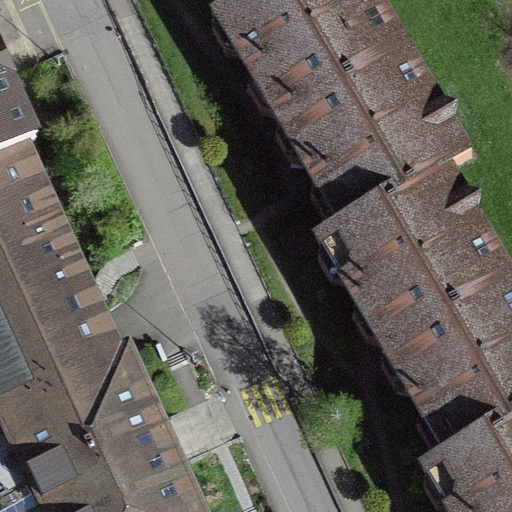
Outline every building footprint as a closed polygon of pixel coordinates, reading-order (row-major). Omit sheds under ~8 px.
[(270,112),(277,124),(408,47),(380,0),(237,0),(215,13),(212,14),(217,22),(220,21),(253,78),(267,82),(275,96),(270,112)] [(472,156),(408,47),(277,124),(283,135),(301,139),(309,153),(304,169),(339,224),(342,228),(343,230),(450,167),(451,169),(472,156)] [(11,80),(0,56),(0,154),(35,138),(9,81),(11,80)] [(0,424),(125,354),(26,145),(0,156),(0,424)] [(382,352),(511,275),(511,272),(451,169),(450,167),(343,230),(342,228),(339,224),(315,238),(323,251),(325,249),(359,306),(373,310),(381,324),(376,341),(382,352)] [(511,275),(382,352),(388,362),(398,365),(406,367),(415,381),(410,397),(445,452),(447,456),(449,458),(511,420),(511,275)] [(207,511),(132,350),(125,354),(0,424),(0,434),(37,511),(207,511)] [(511,511),(511,420),(449,458),(447,456),(445,452),(421,467),(428,479),(431,477),(451,511),(511,511)] [(0,511),(37,511),(0,434),(0,511)]
